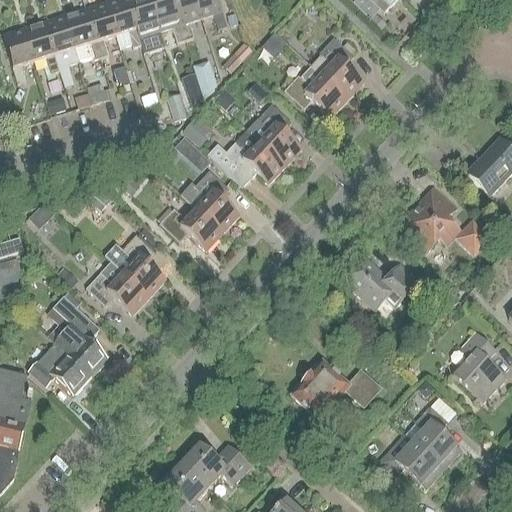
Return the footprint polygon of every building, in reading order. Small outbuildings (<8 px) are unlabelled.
[(126,0),(106,6),(117,39),(121,51),(133,47),(134,51),(142,49),(131,8),(128,0),(126,0)] [(173,0),(156,0),(151,2),(161,35),(173,31),(178,47),(187,44),(173,0)] [(190,26),(203,22),(195,0),(173,0),(187,44),(195,41),(190,26)] [(218,0),(195,0),(203,22),(214,18),(219,33),(228,31),(218,0)] [(364,0),(382,16),(388,10),(396,1),(395,0),(364,0)] [(166,51),(161,35),(151,2),(131,8),(142,49),(145,57),(166,51)] [(106,6),(86,13),(101,61),(110,59),(105,43),(117,39),(106,6)] [(86,13),(65,19),(80,65),(81,68),(83,67),(78,52),(88,49),(93,64),(101,61),(86,13)] [(375,18),(370,23),(380,33),(386,28),(375,18)] [(69,77),(67,69),(80,65),(65,19),(44,26),(60,75),(61,79),(69,77)] [(44,26),(24,32),(34,66),(47,62),(52,77),(60,75),(44,26)] [(22,69),(34,66),(24,32),(2,39),(18,88),(27,85),(22,69)] [(324,59),(313,71),(349,104),(365,87),(346,68),(353,60),(352,59),(342,50),(334,43),(321,57),(324,59)] [(346,46),(342,50),(352,59),(356,55),(346,46)] [(237,57),(224,70),(233,79),(246,66),(237,57)] [(191,70),(184,72),(186,79),(193,76),(191,70)] [(132,87),(127,71),(116,74),(121,91),(132,87)] [(331,123),(349,104),(313,71),(302,82),(300,80),(285,95),(304,112),(312,104),(331,123)] [(212,76),(196,81),(203,104),(217,90),(212,76)] [(195,84),(184,88),(191,107),(202,103),(195,84)] [(220,96),(214,103),(225,113),(231,106),(220,96)] [(90,98),(76,102),(79,112),(93,108),(90,98)] [(161,110),(157,98),(150,100),(153,112),(161,110)] [(67,117),(62,99),(46,104),(52,122),(67,117)] [(191,123),(183,100),(170,104),(178,128),(191,123)] [(247,135),(286,171),(303,153),(284,135),(292,127),(272,109),(247,135)] [(199,152),(207,144),(198,137),(205,130),(195,121),(182,136),(199,152)] [(270,189),(286,171),(247,135),(227,157),(218,149),(208,160),(244,193),(257,178),(270,189)] [(511,153),(499,141),(466,175),(490,198),(511,174),(511,153)] [(183,142),(174,152),(181,158),(190,149),(183,142)] [(198,213),(224,237),(241,219),(222,201),(229,193),(210,174),(195,190),(208,202),(198,213)] [(128,181),(120,190),(131,200),(139,190),(128,181)] [(433,190),(398,229),(425,255),(438,241),(446,248),(459,234),(445,221),(455,210),(433,190)] [(115,204),(101,192),(90,204),(104,216),(115,204)] [(207,255),(224,237),(198,213),(187,224),(174,212),(160,228),(180,246),(188,238),(207,255)] [(472,221),(453,241),(473,260),(492,240),(472,221)] [(511,221),(503,231),(511,239),(511,221)] [(144,232),(139,237),(153,250),(158,245),(144,232)] [(111,265),(150,301),(168,282),(149,265),(157,257),(136,238),(123,252),(117,247),(105,260),(111,265)] [(0,290),(17,285),(20,274),(17,263),(0,267),(0,290)] [(419,300),(411,292),(418,284),(400,267),(387,281),(367,263),(345,286),(375,313),(384,302),(393,311),(406,297),(422,311),(425,307),(441,322),(458,304),(435,283),(419,300)] [(134,318),(150,301),(111,265),(86,291),(107,310),(116,301),(134,318)] [(82,286),(72,278),(64,288),(74,296),(82,286)] [(107,361),(89,344),(100,332),(64,299),(46,317),(58,329),(48,340),(54,346),(66,358),(90,379),(107,361)] [(461,351),(470,359),(452,379),(481,406),(505,380),(486,363),(495,353),(475,335),(461,351)] [(54,346),(28,374),(46,391),(55,381),(73,398),(90,379),(66,358),(54,346)] [(321,363),(291,398),(319,423),(346,394),(363,409),(379,391),(360,374),(349,387),(321,363)] [(0,497),(11,485),(30,406),(21,403),(26,380),(0,373),(0,497)] [(425,387),(418,394),(424,399),(427,399),(432,394),(425,387)] [(430,409),(404,438),(412,445),(442,474),(460,454),(439,434),(447,425),(430,409)] [(442,474),(412,445),(404,438),(378,465),(395,480),(403,472),(425,492),(442,474)] [(178,464),(206,491),(219,477),(231,489),(250,469),(232,452),(222,462),(226,465),(222,469),(196,445),(178,464)] [(202,511),(194,504),(206,491),(178,464),(159,484),(181,504),(174,511),(202,511)] [(296,511),(284,501),(273,511),(296,511)]
